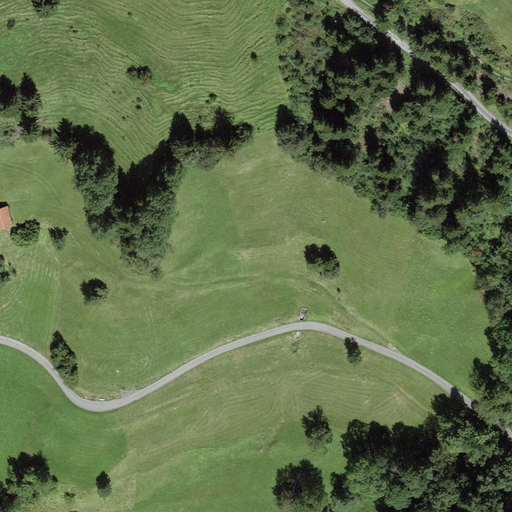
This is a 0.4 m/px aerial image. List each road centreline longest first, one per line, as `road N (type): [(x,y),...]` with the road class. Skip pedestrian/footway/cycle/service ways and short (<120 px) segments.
road 1 (track): [(0,340),(30,351),(71,395),(101,407),(230,346),(322,327),(408,362),(503,429)]
road 2 (track): [(511,138),(355,0)]
